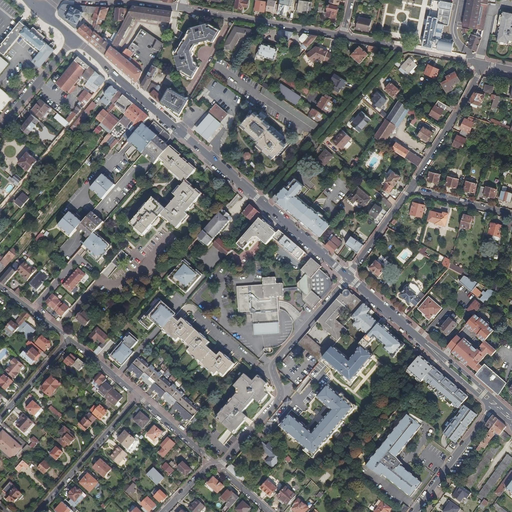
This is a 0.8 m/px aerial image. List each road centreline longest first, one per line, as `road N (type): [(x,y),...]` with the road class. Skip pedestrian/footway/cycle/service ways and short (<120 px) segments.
road 1 (secondary): [(75,39),(261,202)]
road 2 (residential): [(347,276),(272,364),(278,400),(214,464)]
road 3 (residential): [(261,202),(402,46)]
road 4 (secondary): [(347,276),(494,404)]
road 5 (residential): [(183,8),(342,35)]
road 6 (residential): [(138,396),(37,511)]
road 7 (residential): [(479,63),(409,188)]
road 8 (secondary): [(494,404),(413,511)]
